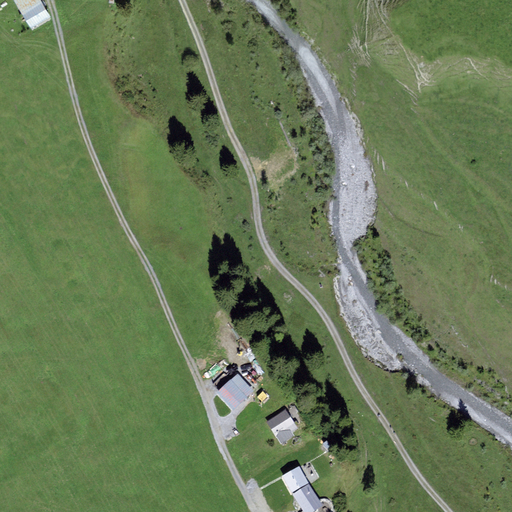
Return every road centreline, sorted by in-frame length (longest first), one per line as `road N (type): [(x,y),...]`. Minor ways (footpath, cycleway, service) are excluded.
road 1 (track): [(448,511),(413,470),(323,315),(263,244),(250,173),(182,0)]
road 2 (track): [(254,511),(79,118),(58,28)]
